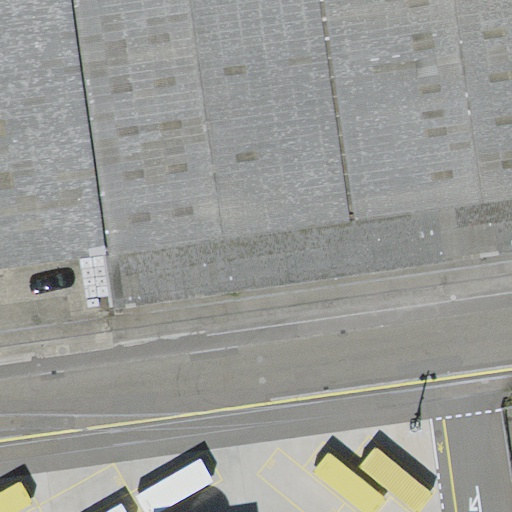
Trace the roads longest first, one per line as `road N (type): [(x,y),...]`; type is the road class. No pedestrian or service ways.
road 1 (unclassified): [(0,419),(511,346)]
road 2 (unknown): [(497,511),(469,352)]
